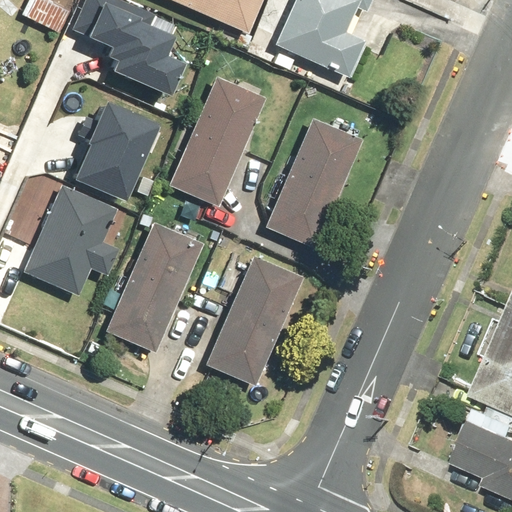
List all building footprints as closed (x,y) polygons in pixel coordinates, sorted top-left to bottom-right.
[(72,11),(49,0),(29,0),(22,15),(62,34),(72,11)] [(155,0),(238,35),(253,0),(155,0)] [(285,0),(264,47),(338,81),(355,43),(336,35),(348,8),(360,14),(366,0),(285,0)] [(110,74),(171,97),(193,39),(101,5),(87,43),(109,51),(107,55),(116,58),(110,74)] [(256,101),(205,80),(159,188),(210,209),(256,101)] [(74,180),(126,201),(157,129),(105,107),(74,180)] [(352,140),(302,119),(254,232),(304,253),(352,140)] [(106,209),(49,187),(13,276),(71,299),(81,273),(99,280),(111,252),(92,244),(106,209)] [(194,246),(141,224),(95,336),(147,358),(194,246)] [(292,279),(242,258),(195,369),(246,390),(292,279)] [(511,423),(511,296),(501,322),(494,319),(478,357),(485,360),(466,404),(511,423)] [(511,446),(466,427),(448,469),(481,483),(478,491),(511,505),(511,446)]
